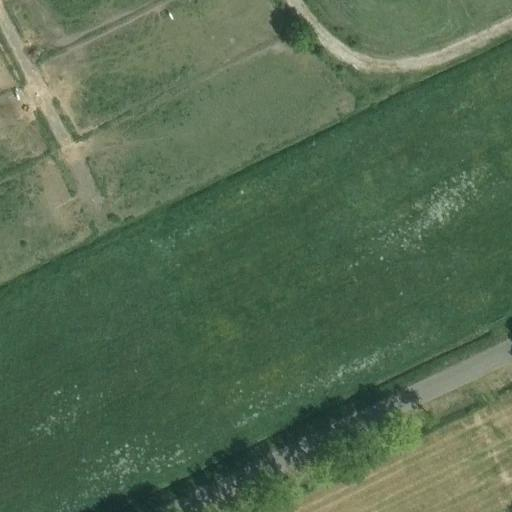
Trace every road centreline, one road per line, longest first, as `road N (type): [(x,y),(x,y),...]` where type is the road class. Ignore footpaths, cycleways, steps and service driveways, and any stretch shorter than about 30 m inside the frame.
road 1 (unclassified): [(175,511),(511,349)]
road 2 (track): [(511,21),(402,72),(352,61),(300,19),(291,0)]
road 3 (track): [(0,12),(100,213)]
